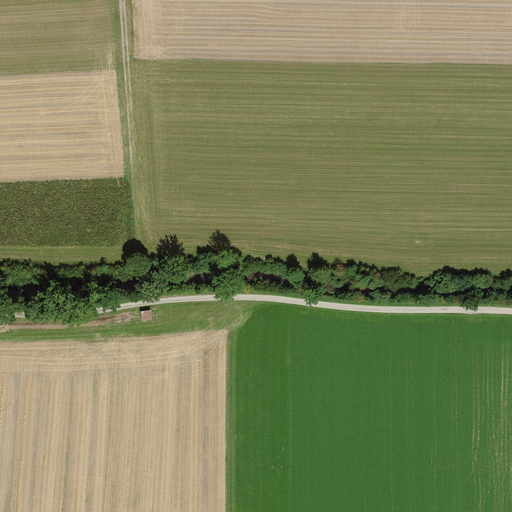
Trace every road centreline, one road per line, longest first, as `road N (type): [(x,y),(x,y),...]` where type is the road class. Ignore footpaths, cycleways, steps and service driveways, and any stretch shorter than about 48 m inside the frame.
road 1 (track): [(0,315),(83,314),(209,297),(511,312)]
road 2 (track): [(126,0),(148,250)]
